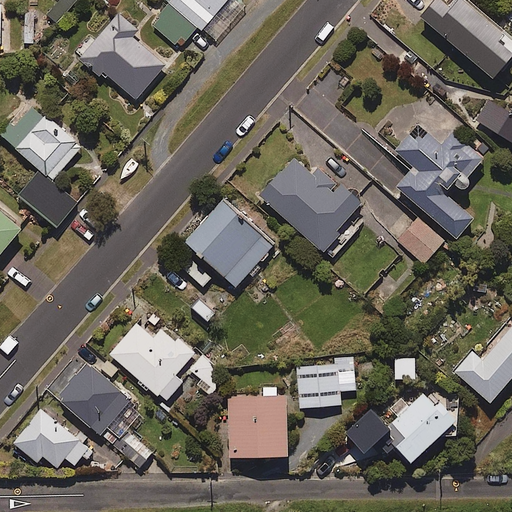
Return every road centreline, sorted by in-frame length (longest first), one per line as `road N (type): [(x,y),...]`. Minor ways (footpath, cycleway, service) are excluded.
road 1 (residential): [(511,488),(0,496)]
road 2 (residential): [(0,381),(338,0)]
